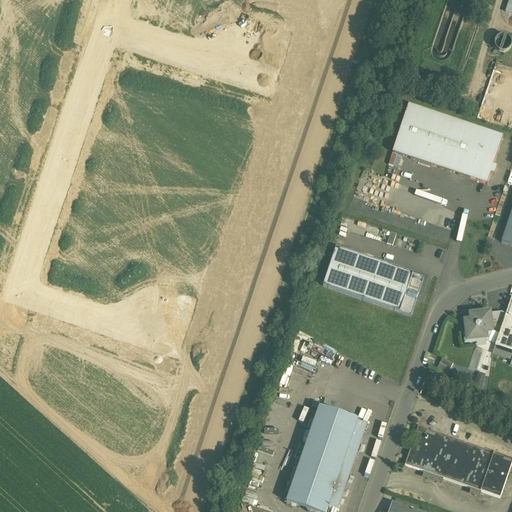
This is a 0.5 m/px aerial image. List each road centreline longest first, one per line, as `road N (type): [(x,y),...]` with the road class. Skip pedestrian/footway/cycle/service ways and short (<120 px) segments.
road 1 (track): [(203,511),(379,0)]
road 2 (residential): [(101,324),(21,294),(110,29)]
road 3 (residential): [(367,511),(439,297)]
road 4 (residential): [(101,324),(163,300),(177,319),(168,335),(120,329)]
road 5 (residential): [(192,57),(251,73),(264,48),(251,35),(233,37)]
